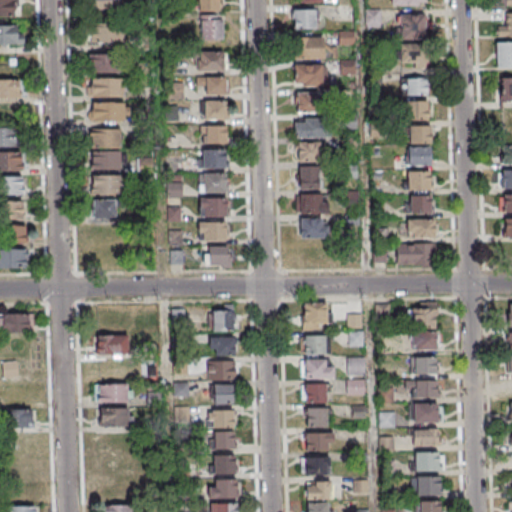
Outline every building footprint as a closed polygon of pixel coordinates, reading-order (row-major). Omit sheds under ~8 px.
[(0,0),(0,15),(20,15),(19,0),(0,0)] [(121,9),(121,0),(88,0),(88,9),(121,9)] [(219,10),(219,0),(198,0),(198,10),(219,10)] [(348,7),(336,10),(339,20),(351,17),(348,7)] [(316,10),(294,10),(294,29),(316,29),(316,10)] [(359,28),(380,28),(380,10),(359,10),(359,28)] [(511,12),(505,12),(506,25),(497,25),(497,36),(511,35),(511,12)] [(425,39),(425,14),(396,14),(396,39),(425,39)] [(199,39),(222,39),(222,15),(199,15),(199,39)] [(23,25),(0,25),(0,43),(23,44),(23,25)] [(122,25),(89,25),(89,43),(122,43),(122,25)] [(338,31),(338,45),(353,45),(353,32),(338,31)] [(325,59),(325,37),(295,37),(295,59),(325,59)] [(511,42),(495,43),(495,69),(511,68),(511,42)] [(399,45),(399,66),(427,66),(427,45),(399,45)] [(196,51),(196,70),(226,70),(226,51),(196,51)] [(117,75),(120,57),(90,53),(87,70),(117,75)] [(354,75),(354,61),(339,61),(339,75),(354,75)] [(294,65),(294,86),(326,86),(326,65),(294,65)] [(197,85),(205,85),(205,94),(226,94),(226,77),(197,77),(197,85)] [(511,101),(511,78),(501,78),(501,105),(511,105),(511,101)] [(19,79),(0,79),(0,97),(19,97),(19,79)] [(86,98),(123,98),(123,79),(86,79),(86,98)] [(404,79),(404,97),(427,97),(427,79),(404,79)] [(295,111),(317,111),(317,92),(295,92),(295,111)] [(203,119),(226,119),(226,101),(203,101),(203,119)] [(405,121),(427,121),(427,102),(405,102),(405,121)] [(126,122),(126,104),(90,104),(90,122),(126,122)] [(294,118),(294,137),(328,137),(328,118),(294,118)] [(511,131),(511,119),(505,118),(504,135),(511,135),(511,145),(511,149),(500,148),(500,162),(511,162),(511,131)] [(226,145),(226,126),(199,126),(199,145),(226,145)] [(0,146),(18,147),(18,127),(0,127),(0,146)] [(408,127),(408,144),(430,144),(430,127),(408,127)] [(120,169),(120,129),(92,129),(92,169),(120,169)] [(297,159),(320,159),(320,141),(297,141),(297,159)] [(404,149),(404,166),(430,166),(430,149),(404,149)] [(225,150),(202,150),(202,168),(225,168),(225,150)] [(0,151),(0,170),(21,171),(21,152),(0,151)] [(320,167),(298,167),(298,186),(320,186),(320,167)] [(511,170),(499,171),(499,188),(511,188),(511,170)] [(226,192),(226,173),(198,173),(198,192),(226,192)] [(406,173),(406,190),(430,190),(430,173),(406,173)] [(120,175),(90,175),(90,193),(120,193),(120,175)] [(0,194),(23,195),(23,176),(0,176),(0,194)] [(296,213),(326,213),(326,193),(296,193),(296,213)] [(511,212),(511,194),(498,195),(498,212),(511,212)] [(406,196),(406,213),(430,213),(430,196),(406,196)] [(199,215),(227,215),(227,197),(199,197),(199,215)] [(119,199),(92,199),(92,217),(119,217),(119,199)] [(24,201),(2,201),(2,219),(24,219),(24,201)] [(299,237),(327,237),(327,217),(299,217),(299,237)] [(511,218),(501,218),(501,242),(506,242),(506,260),(511,260),(511,241),(511,236),(511,235),(511,218)] [(434,238),(434,221),(397,221),(397,238),(434,238)] [(226,222),(198,222),(198,239),(226,239),(226,222)] [(1,240),(26,240),(26,224),(1,224),(1,240)] [(119,241),(119,224),(92,224),(92,241),(119,241)] [(435,263),(435,243),(396,243),(396,263),(435,263)] [(230,266),(230,246),(202,246),(202,266),(230,266)] [(26,249),(0,248),(0,267),(26,267),(26,249)] [(120,265),(120,248),(92,248),(92,265),(120,265)] [(436,302),(413,302),(413,326),(436,326),(436,302)] [(325,303),(301,303),(301,330),(325,330),(325,303)] [(210,330),(233,330),(233,304),(221,304),(221,309),(210,309),(210,330)] [(123,310),(98,310),(98,330),(123,330),(123,310)] [(0,332),(29,332),(29,313),(0,313),(0,332)] [(436,350),(436,331),(415,331),(415,350),(436,350)] [(128,334),(96,334),(96,354),(128,354),(128,334)] [(302,354),(329,354),(329,334),(302,334),(302,354)] [(351,335),(350,344),(358,344),(359,335),(351,335)] [(208,336),(208,354),(234,354),(234,336),(208,336)] [(435,357),(408,357),(408,374),(435,374),(435,357)] [(345,375),(364,375),(364,358),(345,358),(345,375)] [(125,378),(125,359),(97,359),(97,378),(125,378)] [(331,379),(331,359),(303,359),(303,379),(331,379)] [(29,360),(2,360),(2,380),(29,380),(29,360)] [(235,360),(207,360),(207,379),(235,379),(235,360)] [(436,380),(405,380),(405,396),(436,396),(436,380)] [(347,394),(363,394),(363,381),(347,381),(347,394)] [(326,402),(326,383),(302,383),(302,402),(326,402)] [(31,403),(31,384),(2,384),(2,403),(31,403)] [(95,402),(132,402),(132,384),(95,384),(95,402)] [(210,403),(232,403),(232,384),(210,384),(210,403)] [(392,402),(392,388),(378,388),(378,402),(392,402)] [(411,422),(438,422),(438,403),(411,403),(411,422)] [(99,408),(99,427),(129,427),(129,408),(99,408)] [(305,408),(305,426),(326,426),(326,408),(305,408)] [(35,409),(7,409),(7,427),(35,427),(35,409)] [(233,410),(210,410),(210,427),(233,427),(233,410)] [(394,412),(379,412),(379,427),(394,427),(394,412)] [(411,429),(411,446),(439,446),(439,429),(411,429)] [(213,449),(234,449),(234,431),(213,431),(213,449)] [(333,450),(333,432),(304,432),(304,450),(333,450)] [(33,452),(33,434),(5,434),(5,452),(33,452)] [(411,472),(443,472),(443,453),(411,453),(411,472)] [(235,455),(211,455),(211,474),(235,474),(235,455)] [(129,456),(98,456),(98,475),(129,475),(129,456)] [(329,457),(301,457),(301,475),(329,475),(329,457)] [(413,477),(413,496),(441,496),(441,477),(413,477)] [(236,498),(236,480),(208,480),(208,498),(236,498)] [(367,480),(353,480),(353,492),(367,492),(367,480)] [(101,499),(130,499),(130,481),(101,481),(101,499)] [(305,481),(305,499),(332,499),(332,481),(305,481)] [(34,501),(34,484),(7,484),(7,501),(34,501)] [(415,502),(415,511),(439,511),(440,502),(415,502)] [(306,503),(305,511),(327,511),(328,503),(306,503)]
